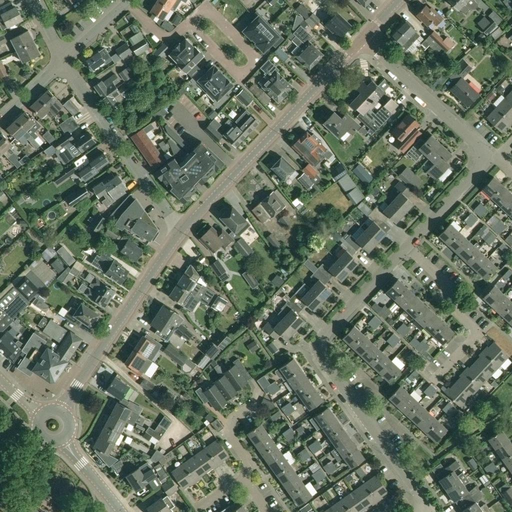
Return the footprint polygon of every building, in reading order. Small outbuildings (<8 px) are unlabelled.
[(157,0),(150,12),(163,20),(170,8),(157,0)] [(157,0),(170,8),(175,0),(157,0)] [(189,0),(185,5),(190,9),(193,4),(189,0)] [(284,0),(281,3),(289,12),(295,6),(288,0),(284,0)] [(448,0),(460,11),(461,9),(465,13),(472,6),(474,9),(478,5),(475,2),(473,0),(448,0)] [(302,3),(296,8),(302,14),(308,9),(302,3)] [(6,5),(0,8),(0,25),(2,30),(8,27),(22,20),(16,7),(9,11),(6,5)] [(425,5),(416,15),(428,26),(433,22),(437,26),(443,19),(431,8),(430,9),(425,5)] [(334,9),(322,22),(339,38),(351,25),(337,12),(334,9)] [(252,23),(244,31),(251,38),(252,37),(255,40),(270,25),(257,11),(248,20),(252,23)] [(308,17),(304,21),(313,29),(321,20),(313,13),(308,17)] [(130,14),(126,17),(132,24),(135,21),(130,14)] [(296,15),(292,29),(294,30),(299,25),(303,20),(300,16),(296,15)] [(481,27),(480,28),(487,35),(497,25),(490,18),(488,20),(481,27)] [(294,30),(292,32),(296,35),(305,44),(303,46),(311,54),(309,56),(316,62),(323,55),(308,41),(312,37),(303,29),(307,24),(303,20),(299,25),(294,30)] [(404,21),(397,28),(399,30),(408,39),(410,37),(414,41),(420,36),(415,32),(411,28),(413,26),(407,20),(405,22),(404,21)] [(164,21),(161,27),(170,33),(174,28),(164,21)] [(270,25),(255,40),(258,43),(257,44),(264,51),(271,43),(275,47),(284,39),(270,25)] [(499,27),(491,34),(495,40),(503,32),(499,27)] [(399,47),(404,52),(404,53),(404,52),(407,49),(413,43),(414,41),(410,37),(408,39),(399,30),(397,28),(391,34),(393,35),(391,37),(398,43),(399,42),(401,43),(398,46),(399,47)] [(28,31),(11,39),(17,51),(34,42),(28,31)] [(434,31),(429,36),(447,53),(451,48),(444,41),(442,38),(434,31)] [(482,33),(477,38),(480,42),(485,37),(482,33)] [(296,35),(292,40),(298,45),(301,48),(295,55),(304,64),(310,69),(314,64),(316,62),(309,56),(311,54),(303,46),(305,44),(296,35)] [(429,36),(425,40),(438,53),(442,49),(429,36)] [(134,44),(131,46),(137,56),(141,54),(146,50),(150,48),(144,38),(134,44)] [(174,50),(170,54),(178,63),(194,48),(191,45),(192,44),(187,39),(186,40),(186,39),(180,44),(179,44),(173,50),(174,50)] [(34,42),(17,51),(23,62),(40,54),(34,43),(34,42)] [(126,43),(115,50),(121,59),(122,58),(122,59),(131,53),(130,53),(132,52),(126,43)] [(157,51),(154,54),(159,59),(164,54),(169,49),(164,44),(157,51)] [(178,63),(178,64),(192,78),(200,69),(195,64),(203,55),(195,47),(194,48),(178,63)] [(279,47),(274,53),(282,62),(288,56),(279,47)] [(98,52),(86,60),(89,64),(93,70),(101,64),(104,62),(106,64),(112,60),(104,49),(99,52),(98,52)] [(404,52),(400,56),(408,63),(411,60),(404,52),(404,53),(404,52)] [(268,59),(260,67),(266,72),(264,74),(265,75),(265,76),(285,95),(293,87),(277,72),(279,70),(268,59)] [(461,65),(449,77),(456,84),(450,90),(467,107),(479,94),(462,78),(468,72),(472,68),(465,61),(461,65)] [(157,66),(145,74),(150,82),(162,74),(157,66)] [(201,70),(190,80),(195,85),(196,83),(205,93),(223,76),(220,73),(214,66),(213,66),(205,74),(201,70)] [(126,68),(119,73),(124,81),(132,76),(126,68)] [(24,71),(22,77),(28,80),(30,74),(24,71)] [(101,81),(94,86),(102,98),(116,88),(114,84),(120,81),(115,74),(103,82),(101,81)] [(132,79),(126,84),(131,90),(142,82),(137,75),(132,79)] [(223,76),(205,93),(214,102),(213,104),(217,108),(228,98),(224,94),(232,85),(226,78),(223,76)] [(265,76),(258,83),(262,86),(262,87),(278,102),(285,95),(265,76)] [(360,93),(349,105),(355,110),(356,109),(360,112),(356,116),(367,126),(374,133),(391,114),(391,112),(398,105),(372,81),(368,86),(363,81),(356,89),(360,93)] [(253,84),(249,89),(258,98),(263,92),(253,84)] [(116,88),(102,98),(109,107),(116,101),(118,105),(125,100),(122,96),(127,92),(124,87),(119,91),(116,88)] [(48,90),(39,98),(54,114),(63,106),(48,90)] [(242,90),(236,96),(246,106),(252,100),(242,90)] [(491,92),(486,97),(489,101),(495,95),(491,92)] [(39,98),(30,107),(41,117),(46,113),(50,118),(54,114),(39,98)] [(511,103),(506,98),(496,108),(511,122),(511,103)] [(194,102),(188,108),(205,123),(211,117),(194,102)] [(74,106),(68,110),(73,115),(79,112),(74,106)] [(163,107),(156,114),(159,118),(169,112),(164,108),(163,107)] [(511,122),(496,108),(486,118),(501,133),(507,127),(508,128),(511,123),(511,122)] [(246,110),(234,122),(240,127),(247,135),(259,122),(246,110)] [(25,112),(16,120),(34,140),(38,136),(34,132),(41,126),(32,117),(30,118),(25,112)] [(334,112),(323,123),(339,138),(347,129),(352,134),(360,126),(346,114),(341,119),(334,112)] [(408,115),(392,132),(399,139),(394,144),(403,152),(418,136),(413,131),(415,129),(418,125),(408,115)] [(72,116),(59,125),(62,130),(75,121),(72,116)] [(230,127),(223,134),(228,139),(228,140),(236,147),(247,135),(240,127),(234,122),(234,123),(229,119),(225,123),(230,127)] [(16,120),(7,128),(17,139),(22,135),(26,140),(27,139),(31,143),(30,143),(36,149),(40,145),(34,140),(16,120)] [(75,121),(62,130),(65,134),(78,126),(75,121)] [(142,129),(131,137),(138,147),(150,139),(146,134),(154,128),(150,123),(142,129)] [(167,124),(165,126),(167,133),(187,152),(191,147),(167,124)] [(209,124),(204,130),(208,133),(217,142),(222,136),(209,124)] [(362,127),(359,130),(360,132),(364,135),(367,131),(364,128),(362,127)] [(48,131),(43,136),(52,145),(57,141),(48,131)] [(69,133),(54,144),(58,151),(64,147),(66,145),(74,156),(81,152),(95,142),(88,132),(75,141),(69,133)] [(307,132),(300,139),(316,155),(319,151),(321,154),(322,154),(326,149),(322,144),(318,139),(313,134),(311,136),(307,132)] [(1,134),(0,135),(0,150),(3,153),(8,158),(7,158),(11,163),(11,162),(17,169),(21,165),(16,159),(12,154),(14,153),(9,147),(12,145),(1,134)] [(420,138),(407,153),(416,162),(424,153),(429,159),(442,145),(431,135),(425,142),(420,138)] [(169,138),(168,140),(174,155),(177,153),(179,156),(184,152),(169,138)] [(150,139),(138,147),(146,158),(157,150),(150,139)] [(300,139),(293,146),(307,160),(307,159),(315,167),(322,160),(321,160),(323,158),(321,156),(322,154),(321,154),(319,151),(316,155),(300,139)] [(174,158),(155,171),(160,179),(161,180),(162,180),(164,183),(165,184),(169,189),(179,199),(183,203),(191,195),(190,195),(201,184),(209,176),(208,176),(215,169),(215,170),(222,162),(201,141),(193,149),(196,151),(184,164),(185,166),(182,169),(174,158)] [(434,163),(427,172),(436,180),(449,166),(446,160),(452,154),(442,145),(429,159),(434,163)] [(157,150),(146,158),(154,169),(165,161),(157,150)] [(76,161),(62,171),(67,177),(77,170),(78,171),(85,181),(90,178),(98,172),(97,170),(109,162),(102,152),(96,156),(93,158),(80,167),(76,161)] [(78,160),(81,165),(91,159),(88,154),(78,160)] [(277,162),(271,168),(284,180),(288,176),(292,179),(298,173),(294,170),(294,169),(284,159),(281,162),(280,162),(277,162)] [(310,164),(303,170),(306,173),(305,174),(309,179),(314,175),(317,172),(310,164)] [(337,170),(332,173),(338,181),(348,173),(342,165),(337,169),(337,170)] [(359,165),(353,171),(366,184),(372,178),(359,165)] [(403,172),(399,176),(406,183),(410,178),(403,172)] [(304,173),(298,179),(307,189),(313,184),(309,179),(305,174),(304,173)] [(410,178),(406,183),(413,190),(421,180),(414,173),(410,178)] [(108,176),(92,188),(99,197),(103,194),(109,190),(122,181),(119,176),(118,176),(117,175),(114,177),(112,175),(109,177),(108,176)] [(350,175),(343,182),(349,189),(356,182),(350,175)] [(493,177),(481,189),(491,198),(502,185),(493,177)] [(106,199),(103,201),(106,207),(122,196),(121,194),(124,192),(123,190),(126,188),(125,186),(126,185),(122,181),(109,190),(103,194),(106,199)] [(391,194),(388,198),(405,213),(414,203),(407,197),(411,192),(399,181),(395,186),(400,192),(395,197),(391,194)] [(357,201),(366,196),(359,185),(350,190),(357,201)] [(502,185),(491,198),(500,207),(511,194),(502,185)] [(84,186),(66,198),(72,207),(90,195),(84,186)] [(374,187),(370,192),(374,196),(378,191),(374,187)] [(273,191),(258,204),(264,210),(271,204),(278,212),(285,206),(273,191)] [(129,194),(106,219),(138,239),(146,244),(144,243),(147,238),(150,240),(157,230),(150,225),(152,222),(142,212),(143,210),(133,196),(129,194)] [(511,194),(500,207),(506,212),(504,215),(506,217),(509,215),(510,215),(511,213),(511,194)] [(377,205),(372,210),(383,221),(388,216),(396,223),(405,213),(388,198),(384,202),(388,205),(383,211),(379,207),(377,205)] [(362,201),(357,207),(361,211),(366,205),(362,201)] [(480,203),(473,210),(476,214),(483,206),(480,203)] [(258,204),(251,210),(264,224),(278,212),(271,204),(264,210),(258,204)] [(225,210),(220,215),(221,216),(220,217),(233,230),(229,234),(235,241),(236,242),(241,238),(238,236),(250,225),(232,206),(226,211),(225,210)] [(483,206),(476,214),(480,217),(487,209),(483,206)] [(363,224),(360,226),(364,230),(377,242),(386,233),(386,232),(379,226),(383,221),(372,210),(367,216),(369,217),(373,221),(368,227),(363,223),(363,224)] [(470,213),(463,221),(467,224),(474,216),(470,213)] [(99,215),(91,227),(98,232),(107,220),(99,215)] [(285,215),(279,220),(285,228),(291,222),(285,215)] [(474,216),(467,224),(470,227),(477,219),(474,216)] [(39,219),(34,223),(38,228),(43,225),(39,219)] [(499,220),(491,228),(495,231),(502,224),(499,220)] [(450,223),(438,235),(448,244),(459,232),(450,223)] [(73,224),(68,229),(72,232),(77,227),(73,224)] [(111,224),(105,233),(119,243),(116,247),(135,261),(143,250),(136,245),(137,244),(123,235),(125,233),(120,230),(111,224)] [(502,224),(495,231),(499,235),(506,227),(502,224)] [(211,227),(200,239),(213,252),(218,246),(224,252),(225,251),(230,246),(235,241),(229,234),(228,234),(227,232),(222,237),(218,233),(211,227)] [(345,239),(345,240),(356,250),(361,246),(368,252),(377,242),(364,230),(356,240),(351,236),(350,234),(349,235),(348,236),(345,239)] [(489,230),(482,238),(485,241),(493,234),(489,230)] [(261,231),(254,235),(259,244),(266,240),(261,231)] [(459,232),(448,244),(457,253),(469,241),(459,232)] [(271,233),(266,238),(276,250),(281,245),(282,245),(271,233)] [(493,234),(485,241),(489,245),(496,237),(493,234)] [(236,242),(233,245),(244,257),(252,251),(241,238),(236,242)] [(346,250),(337,260),(350,272),(359,262),(352,255),(356,250),(345,240),(342,243),(340,245),(346,250)] [(469,241),(457,253),(466,262),(478,250),(481,247),(476,243),(474,245),(469,241)] [(57,252),(69,265),(75,260),(63,247),(57,252)] [(508,248),(501,256),(505,259),(511,251),(508,248)] [(49,249),(42,256),(47,262),(55,255),(49,249)] [(98,255),(92,264),(120,283),(121,281),(123,281),(124,279),(124,277),(128,271),(121,267),(122,265),(115,261),(114,261),(109,257),(111,255),(105,250),(100,257),(98,255)] [(478,250),(466,262),(476,271),(487,258),(478,250)] [(203,257),(192,265),(201,277),(211,269),(203,257)] [(56,258),(50,264),(58,273),(64,268),(56,258)] [(487,258),(476,271),(485,280),(497,267),(487,258)] [(303,264),(308,268),(312,264),(307,259),(303,264)] [(217,260),(210,265),(218,276),(225,271),(217,260)] [(322,263),(317,269),(329,280),(334,275),(341,282),(350,272),(337,260),(328,269),(322,263)] [(184,272),(176,284),(189,292),(190,289),(196,293),(201,286),(195,282),(196,280),(199,276),(190,264),(184,272)] [(73,267),(69,272),(76,277),(80,271),(73,267)] [(316,282),(309,289),(323,301),(332,291),(325,284),(329,280),(317,269),(312,274),(310,276),(316,282)] [(511,272),(508,269),(501,277),(505,280),(511,273),(511,272)] [(0,333),(14,319),(13,319),(30,302),(29,302),(40,291),(46,285),(31,270),(25,276),(0,301),(0,333)] [(66,270),(57,279),(63,282),(69,272),(66,270)] [(90,274),(86,280),(89,282),(98,288),(96,290),(110,299),(115,291),(95,277),(90,274)] [(277,275),(271,282),(278,288),(284,281),(277,275)] [(256,279),(250,284),(253,288),(259,284),(256,279)] [(397,279),(386,291),(395,300),(407,288),(397,279)] [(82,283),(79,289),(104,307),(110,299),(96,290),(95,292),(82,283)] [(170,294),(168,296),(180,304),(185,307),(192,296),(194,297),(196,293),(190,289),(189,292),(176,284),(173,289),(171,288),(169,292),(170,294)] [(196,293),(194,297),(209,307),(211,305),(221,312),(228,302),(202,285),(201,286),(196,293)] [(494,285),(482,297),(492,306),(503,294),(494,285)] [(407,288),(395,300),(405,309),(416,296),(407,288)] [(295,293),(290,298),(302,309),(306,304),(314,311),(323,301),(309,289),(301,298),(295,293)] [(38,297),(43,301),(46,298),(41,293),(38,297)] [(511,302),(503,294),(492,306),(501,315),(511,303),(511,302)] [(416,296),(405,309),(414,318),(426,305),(416,296)] [(36,297),(30,303),(34,305),(46,313),(51,306),(43,301),(38,298),(37,298),(36,297)] [(281,309),(277,314),(282,318),(295,330),(304,320),(297,314),(302,309),(290,298),(285,303),(291,308),(286,314),(281,309)] [(68,311),(64,316),(76,325),(80,319),(83,321),(91,326),(95,322),(97,321),(99,319),(98,316),(99,315),(82,303),(77,310),(71,306),(68,311)] [(511,303),(501,315),(511,324),(511,322),(511,303)] [(163,304),(156,314),(177,328),(184,335),(188,330),(181,324),(184,319),(178,313),(163,304)] [(384,305),(377,313),(380,316),(388,308),(384,305)] [(426,305),(414,318),(423,326),(435,314),(426,305)] [(388,308),(380,316),(384,319),(391,311),(388,308)] [(213,310),(209,315),(214,319),(218,313),(213,310)] [(156,314),(150,324),(157,329),(155,333),(168,342),(174,332),(180,338),(182,336),(184,335),(177,328),(156,314)] [(435,314),(423,326),(433,335),(444,323),(435,314)] [(374,315),(367,323),(371,326),(378,319),(374,315)] [(268,322),(263,328),(274,338),(279,333),(286,340),(295,330),(282,318),(273,327),(268,322)] [(51,319),(43,331),(61,343),(59,347),(60,348),(58,351),(59,353),(68,359),(82,339),(70,332),(51,319)] [(378,319),(371,326),(375,329),(382,322),(378,319)] [(403,322),(396,330),(399,333),(407,326),(403,322)] [(444,323),(433,335),(442,344),(454,332),(444,323)] [(354,325),(342,338),(352,347),(363,334),(354,325)] [(407,326),(399,333),(403,337),(410,329),(407,326)] [(7,331),(0,338),(0,349),(7,357),(13,364),(22,350),(25,345),(18,341),(15,343),(11,339),(13,337),(7,331)] [(20,365),(18,368),(30,376),(34,370),(50,381),(54,380),(62,368),(66,371),(70,366),(65,363),(68,359),(59,353),(58,351),(60,348),(59,347),(35,331),(32,335),(25,345),(22,350),(27,353),(23,360),(21,358),(18,363),(20,365)] [(222,331),(213,341),(223,349),(232,339),(222,331)] [(363,334),(352,347),(361,356),(373,343),(363,334)] [(393,334),(387,341),(390,344),(397,337),(393,334)] [(143,335),(134,349),(134,350),(146,358),(152,362),(162,345),(161,344),(151,338),(150,340),(143,335)] [(199,337),(196,341),(203,347),(206,343),(199,337)] [(397,337),(390,344),(393,347),(400,340),(397,337)] [(422,340),(414,348),(418,351),(425,343),(422,340)] [(254,341),(246,347),(251,353),(259,348),(254,341)] [(212,342),(203,352),(212,360),(221,350),(212,342)] [(271,342),(266,347),(269,351),(275,346),(271,342)] [(487,346),(483,351),(499,366),(509,356),(494,342),(488,347),(487,346)] [(373,343),(361,356),(370,364),(382,352),(373,343)] [(425,343),(418,351),(422,354),(429,347),(425,343)] [(168,344),(163,351),(181,365),(184,362),(186,359),(172,347),(172,346),(168,344)] [(134,349),(125,363),(131,368),(130,370),(140,376),(143,372),(144,373),(152,362),(146,358),(134,350),(134,349)] [(412,350),(405,358),(409,362),(416,354),(412,350)] [(479,357),(474,362),(489,376),(499,366),(483,351),(478,356),(479,357)] [(382,352),(370,364),(380,373),(391,361),(382,352)] [(222,364),(219,366),(236,390),(247,382),(242,375),(247,371),(237,358),(232,362),(235,365),(227,370),(222,364)] [(279,367),(274,371),(279,378),(280,377),(283,381),(287,378),(301,368),(293,358),(279,367)] [(186,359),(184,362),(193,369),(194,368),(196,366),(186,359)] [(391,361),(380,373),(389,382),(401,370),(391,361)] [(467,367),(463,371),(480,387),(489,376),(474,362),(469,368),(467,367)] [(221,377),(213,383),(214,384),(215,384),(226,400),(237,392),(236,390),(219,366),(218,364),(214,367),(221,377)] [(301,368),(287,378),(294,388),(308,379),(301,368)] [(415,369),(407,377),(411,380),(418,373),(415,369)] [(460,377),(455,383),(470,397),(480,387),(463,371),(459,376),(460,377)] [(115,377),(106,389),(121,399),(129,386),(115,377)] [(143,379),(139,385),(150,392),(154,386),(143,379)] [(308,379),(294,388),(302,399),(315,389),(308,379)] [(275,382),(266,388),(268,391),(277,385),(275,382)] [(444,387),(441,390),(444,392),(460,407),(470,397),(455,383),(450,388),(448,387),(446,389),(444,387)] [(200,387),(195,391),(204,404),(209,400),(216,410),(227,401),(226,400),(215,384),(214,384),(203,392),(200,387)] [(430,384),(423,392),(427,395),(434,387),(430,384)] [(277,385),(268,391),(271,395),(279,389),(277,385)] [(400,385),(388,397),(398,406),(410,394),(400,385)] [(434,387),(427,395),(430,398),(437,391),(434,387)] [(315,389),(302,399),(309,410),(323,400),(315,389)] [(410,394),(398,406),(407,415),(419,403),(410,394)] [(122,398),(119,403),(132,410),(135,412),(139,414),(142,408),(129,401),(129,402),(122,398)] [(263,398),(260,404),(271,409),(275,406),(272,402),(263,398)] [(173,409),(180,401),(177,399),(170,407),(173,409)] [(449,401),(442,409),(445,412),(452,405),(449,401)] [(117,402),(111,414),(126,422),(132,410),(119,403),(117,402)] [(289,403),(281,409),(284,413),(292,407),(289,403)] [(419,403),(407,415),(417,424),(428,411),(419,403)] [(452,405),(445,412),(449,416),(456,408),(452,405)] [(314,416),(309,419),(317,430),(321,426),(335,417),(327,406),(314,416)] [(292,407),(284,413),(286,416),(290,413),(294,410),(292,407)] [(278,411),(270,417),(274,421),(282,416),(278,411)] [(428,411),(417,424),(426,433),(438,420),(435,417),(428,411)] [(459,412),(451,421),(457,426),(464,418),(459,412)] [(111,414),(105,425),(120,433),(126,422),(111,414)] [(209,414),(205,418),(210,423),(214,419),(209,414)] [(335,417),(321,426),(329,437),(342,427),(335,417)] [(217,419),(211,423),(217,432),(223,427),(217,419)] [(438,420),(426,433),(435,441),(447,429),(438,420)] [(261,423),(247,433),(254,443),(268,433),(261,423)] [(105,425),(99,436),(114,444),(120,433),(105,425)] [(149,427),(145,432),(152,437),(154,432),(155,431),(149,427)] [(342,427),(329,437),(336,447),(350,438),(342,427)] [(290,428),(282,434),(284,437),(293,431),(290,428)] [(501,429),(487,439),(495,449),(509,439),(501,429)] [(293,431),(284,437),(287,441),(295,435),(293,431)] [(145,432),(143,436),(149,441),(152,437),(145,432)] [(154,432),(152,437),(157,441),(158,441),(161,437),(154,432)] [(268,433),(254,443),(262,454),(275,444),(268,433)] [(99,436),(93,447),(105,453),(103,457),(108,463),(113,458),(109,453),(114,444),(99,436)] [(350,438),(336,447),(343,457),(357,448),(350,438)] [(217,439),(206,447),(218,466),(224,462),(223,460),(229,456),(217,439)] [(511,443),(509,439),(495,449),(503,460),(511,453),(511,443)] [(316,441),(308,447),(311,450),(319,444),(316,441)] [(275,444),(262,454),(269,464),(283,454),(275,444)] [(319,444),(311,450),(314,454),(321,448),(319,444)] [(480,444),(471,450),(474,455),(483,448),(480,444)] [(206,447),(194,455),(206,472),(212,468),(213,469),(218,466),(206,447)] [(357,448),(343,457),(351,468),(364,458),(357,448)] [(305,449),(297,455),(299,458),(307,452),(305,449)] [(156,450),(150,459),(156,462),(165,456),(156,450)] [(307,452),(299,458),(302,462),(310,456),(307,452)] [(511,453),(503,460),(510,470),(511,468),(511,453)] [(283,454),(269,464),(276,474),(290,464),(283,454)] [(194,455),(183,464),(196,482),(201,478),(200,477),(206,472),(194,455)] [(443,469),(435,475),(439,480),(446,490),(465,477),(462,473),(458,476),(453,470),(459,465),(456,460),(443,469)] [(330,461),(323,467),(325,470),(333,465),(330,461)] [(492,461),(483,468),(486,472),(495,465),(492,461)] [(160,464),(155,468),(160,476),(158,477),(161,484),(170,478),(166,472),(165,472),(160,464)] [(183,464),(171,472),(183,489),(189,484),(190,485),(196,482),(183,464)] [(290,464),(276,474),(284,484),(297,475),(290,464)] [(333,465),(325,470),(328,474),(336,468),(333,465)] [(495,465),(486,472),(489,475),(498,469),(495,465)] [(139,467),(126,476),(135,490),(156,476),(151,468),(143,474),(139,467)] [(320,469),(312,475),(314,478),(322,472),(320,469)] [(322,472),(314,478),(317,482),(325,476),(322,472)] [(297,475),(284,484),(291,495),(305,485),(297,475)] [(376,475),(364,483),(377,501),(382,497),(382,496),(388,492),(376,475)] [(465,477),(446,490),(449,495),(448,496),(452,502),(454,501),(462,495),(465,500),(478,491),(475,486),(468,491),(464,485),(469,482),(465,477)] [(170,478),(160,485),(169,496),(179,489),(170,478)] [(507,482),(498,489),(501,493),(510,486),(507,482)] [(364,483),(353,491),(365,508),(371,504),(372,505),(377,501),(364,483)] [(305,485),(291,495),(299,505),(312,495),(305,485)] [(501,493),(511,507),(511,505),(511,489),(510,486),(501,493)] [(353,491),(341,499),(350,511),(359,511),(365,508),(353,491)] [(469,505),(461,511),(481,511),(488,508),(485,504),(480,507),(475,501),(482,496),(478,491),(465,500),(469,505)] [(162,497),(147,508),(149,511),(168,511),(171,510),(175,507),(171,500),(167,495),(163,498),(162,497)] [(350,511),(341,499),(330,507),(333,511),(350,511)] [(455,511),(463,509),(460,502),(452,505),(455,511)] [(305,505),(299,509),(301,511),(305,511),(311,508),(308,503),(305,505)]
